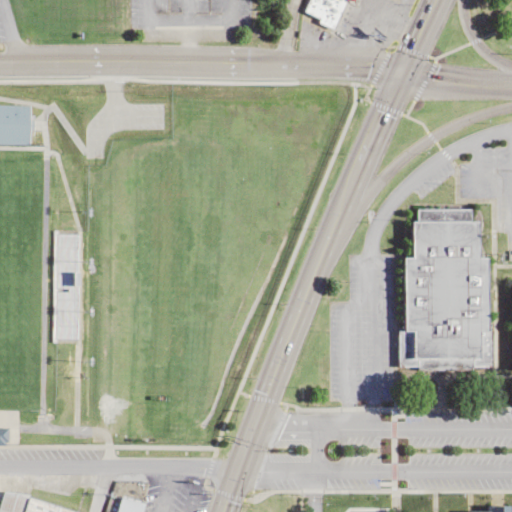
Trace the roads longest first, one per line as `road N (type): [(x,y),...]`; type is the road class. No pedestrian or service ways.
road 1 (secondary): [(219,511),(320,254),(436,0)]
road 2 (residential): [(235,470),(511,470),(375,425),(253,424)]
road 3 (secondary): [(511,84),(365,67),(0,63)]
road 4 (residential): [(511,127),(421,168),(369,233),(375,425)]
road 5 (secondary): [(320,254),(397,159),(455,123),(511,104)]
road 6 (residential): [(0,468),(235,470)]
